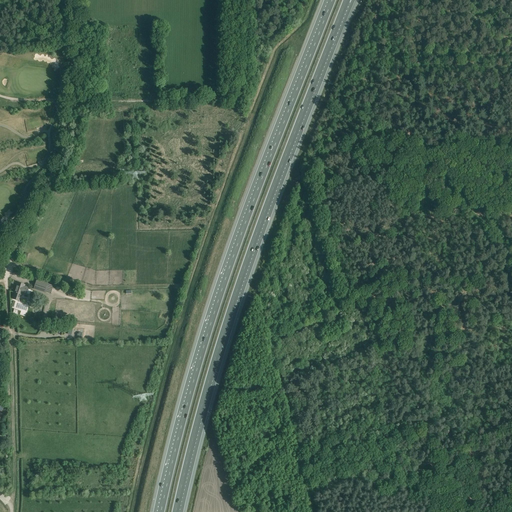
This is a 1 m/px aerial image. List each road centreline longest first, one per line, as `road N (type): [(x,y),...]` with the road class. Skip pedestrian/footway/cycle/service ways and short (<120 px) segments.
road 1 (motorway): [(332,0),(212,318),(160,511)]
road 2 (motorway): [(175,511),(227,319),(346,1)]
road 3 (unclassified): [(0,272),(62,150),(77,0)]
road 4 (track): [(3,265),(10,501)]
road 5 (track): [(267,342),(311,511)]
